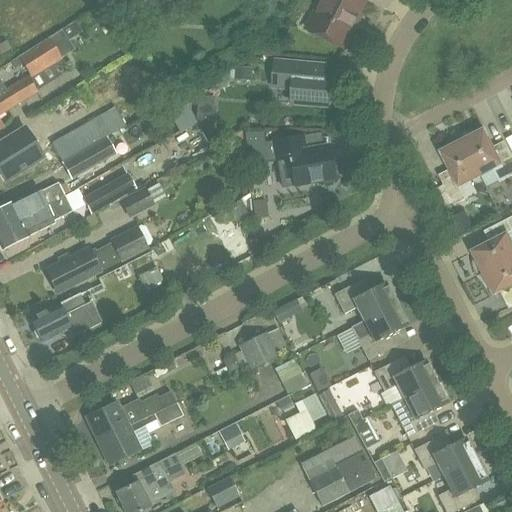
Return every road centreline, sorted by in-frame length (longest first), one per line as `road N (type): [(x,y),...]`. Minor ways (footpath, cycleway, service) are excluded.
road 1 (residential): [(23,413),(405,209)]
road 2 (residential): [(483,368),(405,209)]
road 3 (residential): [(381,143),(381,90),(394,49),(427,0)]
road 4 (residential): [(381,143),(511,75)]
